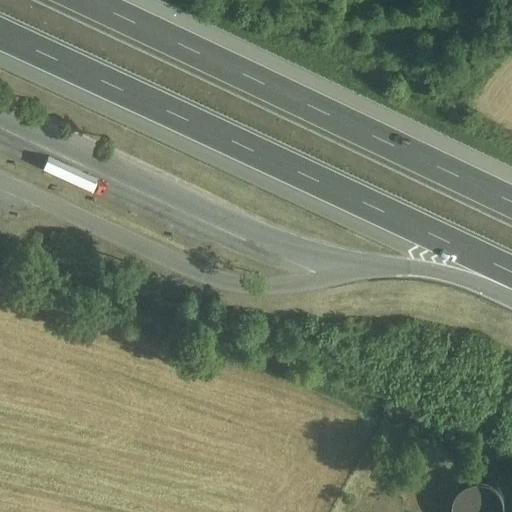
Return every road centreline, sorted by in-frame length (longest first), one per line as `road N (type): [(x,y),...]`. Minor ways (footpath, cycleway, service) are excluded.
road 1 (motorway): [(0,35),(511,275)]
road 2 (motorway): [(511,201),(85,0)]
road 3 (motorway): [(375,265),(511,287)]
